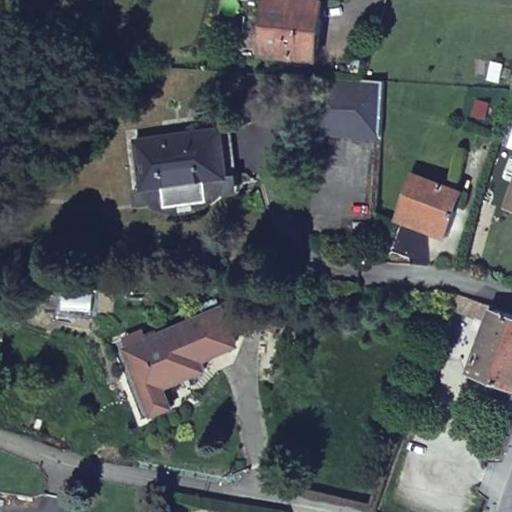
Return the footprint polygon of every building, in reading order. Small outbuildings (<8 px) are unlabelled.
[(321,5),(265,0),(260,56),(317,60),(321,5)] [(501,68),(491,66),(487,81),(497,84),(501,68)] [(380,140),(382,84),(364,83),(313,80),(310,135),(380,140)] [(488,105),(475,102),(470,118),(483,122),(488,105)] [(140,191),(141,192),(162,189),(164,205),(165,209),(208,203),(208,199),(205,183),(227,180),(220,131),(134,143),(140,191)] [(463,195),(412,176),(396,221),(448,240),(463,195)] [(205,183),(208,199),(223,197),(222,190),(238,188),(236,178),(227,180),(205,183)] [(141,192),(140,191),(132,192),(133,203),(148,201),(148,208),(164,205),(162,189),(141,192)] [(511,318),(455,296),(450,310),(488,324),(470,374),(487,380),(481,400),(508,410),(511,400),(511,318)] [(222,310),(125,351),(141,390),(184,371),(187,379),(204,371),(201,363),(233,350),(236,343),(222,310)] [(184,371),(141,390),(144,397),(152,417),(171,409),(162,390),(187,379),(184,371)] [(412,420),(399,416),(391,438),(403,442),(412,420)]
